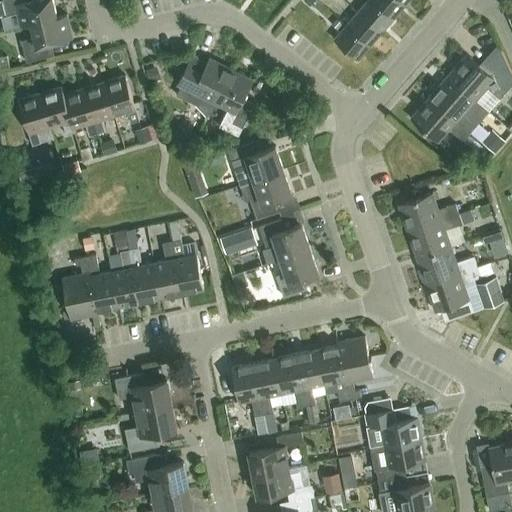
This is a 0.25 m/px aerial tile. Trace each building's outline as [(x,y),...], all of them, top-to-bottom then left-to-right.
[(31,24),(57,16),(53,0),(3,0),(7,15),(18,12),(21,26),(31,24)] [(381,31),(393,18),(372,0),(367,0),(358,11),(381,31)] [(372,0),(393,18),(405,4),(400,0),(372,0)] [(370,45),(381,31),(358,11),(346,25),(370,45)] [(57,16),(31,24),(34,37),(21,40),(26,61),(50,56),(47,43),(73,37),(67,14),(57,16)] [(358,59),(370,45),(346,25),(334,39),(358,59)] [(467,53),(448,75),(475,98),(486,85),(500,97),(511,83),(511,73),(500,48),(497,45),(480,65),(467,53)] [(206,62),(191,55),(177,83),(181,85),(176,94),(196,104),(206,115),(213,101),(231,68),(209,57),(206,62)] [(163,78),(157,65),(146,70),(151,83),(163,78)] [(231,68),(213,101),(228,109),(219,127),(238,136),(255,103),(244,97),(253,79),(231,68)] [(104,81),(114,115),(127,111),(131,123),(139,120),(126,75),(104,81)] [(464,111),(475,98),(448,75),(431,94),(470,131),(477,123),(464,111)] [(102,119),(114,115),(104,81),(84,88),(97,133),(105,130),(102,119)] [(73,127),(64,94),(62,86),(40,93),(50,126),(63,122),(66,134),(75,132),(73,127)] [(89,135),(97,133),(84,88),(64,94),(73,127),(86,124),(89,135)] [(37,130),(50,126),(40,93),(18,100),(32,145),(41,142),(37,130)] [(463,140),(470,131),(431,94),(411,117),(438,141),(449,128),(463,140)] [(151,124),(135,129),(140,144),(156,139),(151,124)] [(502,140),(490,129),(479,141),(491,152),(502,140)] [(254,180),(284,170),(275,145),(256,152),(252,141),(229,149),(241,185),(254,180)] [(205,192),(194,159),(182,163),(192,196),(205,192)] [(80,170),(77,160),(62,164),(65,175),(80,170)] [(27,167),(31,181),(52,174),(47,161),(27,167)] [(284,170),(254,180),(241,185),(246,201),(251,199),(257,218),(281,210),(277,199),(292,194),(284,170)] [(408,230),(459,213),(455,203),(438,208),(432,192),(399,203),(408,230)] [(445,229),(474,219),(471,209),(459,213),(408,230),(417,257),(451,245),(445,229)] [(281,258),(310,248),(302,223),(287,228),(283,218),(260,226),(267,247),(276,244),(281,258)] [(181,238),(180,238),(175,220),(167,221),(171,240),(172,240),(182,292),(204,287),(197,253),(184,256),(181,238)] [(218,237),(224,253),(254,243),(249,227),(218,237)] [(161,296),(182,292),(172,240),(171,240),(162,242),(166,259),(154,262),(161,296)] [(426,283),(477,265),(474,255),(456,261),(451,245),(417,257),(426,283)] [(140,300),(161,296),(154,262),(142,264),(139,247),(129,248),(140,300)] [(124,268),(112,270),(119,305),(140,300),(129,248),(120,250),(124,268)] [(310,248),(281,258),(285,272),(276,275),(283,296),(307,288),(303,277),(318,272),(310,248)] [(99,309),(119,305),(112,270),(100,273),(96,253),(88,255),(95,292),(99,309)] [(62,277),(66,298),(95,292),(88,255),(75,257),(76,265),(81,264),(83,273),(62,277)] [(477,265),(426,283),(436,310),(469,299),(463,282),(494,271),(491,261),(488,262),(477,265)] [(497,276),(476,284),(485,309),(505,301),(497,276)] [(99,309),(95,292),(66,298),(70,318),(99,312),(98,309),(99,309)] [(365,335),(337,341),(338,344),(341,361),(369,356),(365,335)] [(341,361),(338,344),(317,349),(324,383),(326,394),(338,391),(340,400),(349,398),(341,361)] [(312,385),(324,383),(317,349),(296,353),(307,405),(316,403),(312,385)] [(297,407),(307,405),(296,353),(275,357),(282,392),(294,389),(297,407)] [(369,356),(341,361),(349,398),(361,396),(360,389),(355,390),(353,380),(374,376),(369,356)] [(270,394),(282,392),(275,357),(254,361),(264,413),(273,412),(270,394)] [(255,415),(264,413),(254,361),(232,366),(239,400),(251,398),(255,415)] [(136,411),(172,403),(167,379),(142,384),(139,373),(115,378),(119,398),(133,396),(136,411)] [(172,403),(136,411),(139,426),(125,429),(130,451),(154,446),(152,433),(177,428),(172,403)] [(389,409),(366,413),(372,446),(384,444),(384,445),(422,438),(418,416),(391,421),(389,409)] [(336,420),(341,442),(362,437),(357,415),(336,420)] [(253,474),(289,466),(284,445),(303,441),(301,430),(277,435),(279,446),(249,452),(253,474)] [(372,447),(374,460),(378,481),(402,476),(400,464),(426,459),(422,438),(384,445),(372,447)] [(504,480),(511,478),(511,441),(489,446),(493,465),(481,467),(489,507),(489,511),(509,507),(509,504),(504,480)] [(153,493),(188,486),(183,461),(158,466),(156,454),(127,460),(129,473),(134,472),(136,481),(150,478),(153,493)] [(290,500),(310,496),(314,495),(312,484),(293,488),(289,466),(253,474),(258,495),(287,489),(290,500)] [(336,472),(320,475),(324,492),(340,488),(336,472)] [(402,476),(378,481),(380,492),(379,492),(382,511),(404,511),(422,509),(423,511),(436,508),(431,483),(404,488),(402,476)] [(188,486),(153,493),(156,508),(142,511),(185,511),(193,510),(188,486)] [(312,511),(310,496),(290,500),(285,501),(287,511),(286,511),(312,511)]
